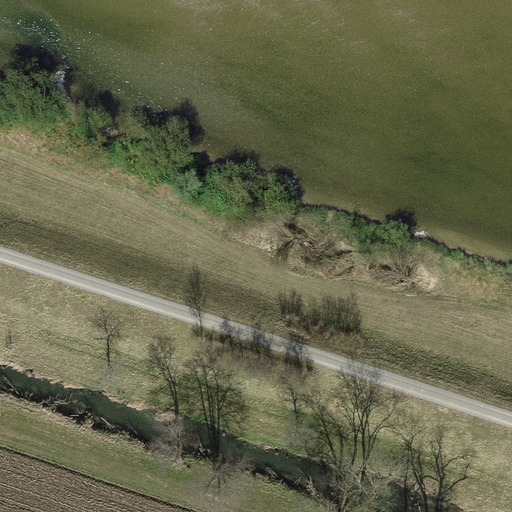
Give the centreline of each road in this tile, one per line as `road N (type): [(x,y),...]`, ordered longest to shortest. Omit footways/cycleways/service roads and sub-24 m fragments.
road 1 (track): [(0,193),(511,358)]
road 2 (track): [(0,255),(511,419)]
